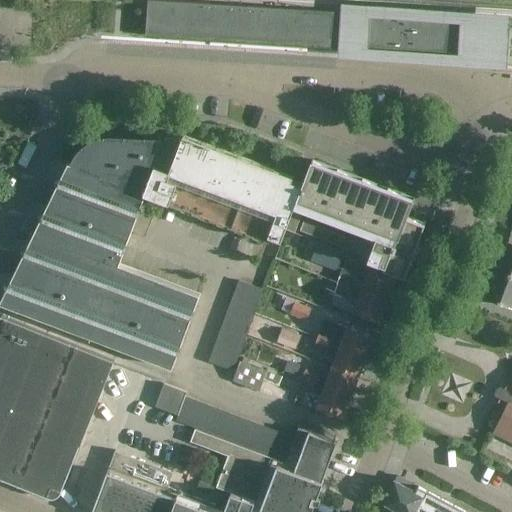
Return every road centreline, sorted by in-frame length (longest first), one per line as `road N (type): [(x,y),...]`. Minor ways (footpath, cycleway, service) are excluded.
road 1 (residential): [(379,446),(471,189),(467,155)]
road 2 (residential): [(489,103),(460,84),(242,72)]
road 3 (residential): [(467,155),(427,156),(295,110),(257,91),(242,72)]
road 4 (residential): [(242,72),(116,68),(66,83)]
road 5 (residential): [(0,232),(66,83)]
road 6 (residential): [(511,509),(379,446)]
